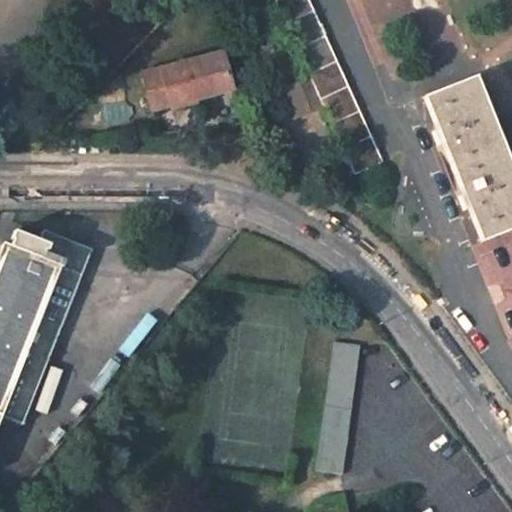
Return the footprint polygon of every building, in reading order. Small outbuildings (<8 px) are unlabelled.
[(348,157),(354,174),(381,164),(325,36),(309,0),(276,0),(306,66),(319,93),(348,157)] [(226,53),(145,76),(155,112),(174,106),(175,109),(197,103),(196,99),(235,87),(226,53)] [(283,76),(295,104),(319,93),(306,66),(283,76)] [(511,162),(478,78),(425,99),(463,196),(457,198),(463,212),(470,209),(483,242),(511,232),(511,162)] [(0,419),(20,427),(89,252),(43,234),(38,244),(13,234),(8,249),(2,246),(0,250),(0,419)] [(332,345),(317,474),(343,478),(360,348),(332,345)]
